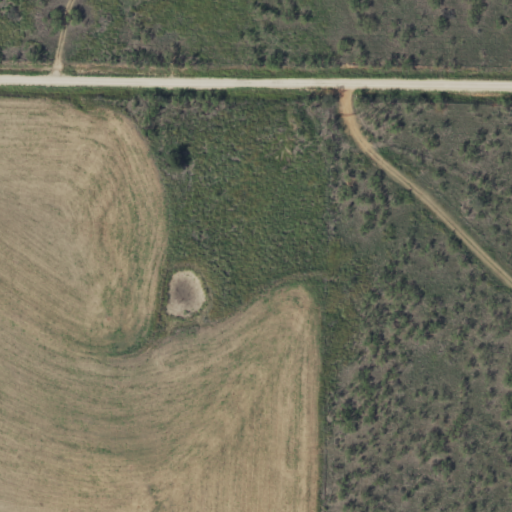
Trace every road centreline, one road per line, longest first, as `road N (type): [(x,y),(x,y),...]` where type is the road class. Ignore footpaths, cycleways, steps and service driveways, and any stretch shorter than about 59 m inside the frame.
road 1 (residential): [(511,81),(0,75)]
road 2 (residential): [(360,77),(363,157),(381,200),(511,318)]
